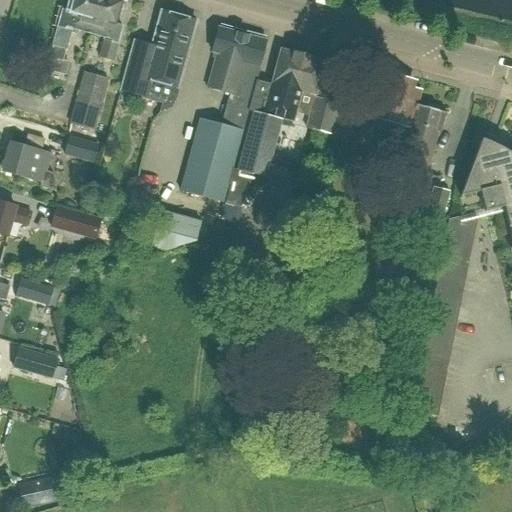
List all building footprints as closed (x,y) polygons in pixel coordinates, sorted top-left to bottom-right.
[(62,11),(52,47),(53,47),(50,59),(62,62),(65,50),(66,51),(71,31),(92,36),(96,21),(96,15),(93,14),(97,0),(62,0),(62,4),(71,6),(69,13),(62,11)] [(92,36),(104,40),(99,58),(112,62),(116,44),(117,45),(122,27),(114,25),(120,3),(109,0),(97,0),(93,14),(96,15),(96,21),(92,36)] [(149,48),(133,43),(125,74),(121,88),(148,95),(152,81),(162,84),(177,88),(194,24),(161,14),(151,48),(149,48)] [(244,37),(217,29),(210,53),(215,54),(206,89),(228,95),(244,37)] [(265,42),(244,37),(228,95),(229,95),(220,126),(219,126),(200,197),(221,203),(226,186),(230,170),(265,42)] [(323,63),(280,51),(262,116),(251,113),(236,171),(268,180),(269,181),(288,186),(295,162),(274,156),(282,128),(293,131),(303,93),(313,96),(323,63)] [(94,131),(109,81),(83,73),(70,124),(94,131)] [(416,110),(415,110),(416,106),(419,93),(406,89),(408,81),(387,76),(385,83),(370,79),(361,115),(375,119),(367,148),(394,155),(402,126),(409,128),(412,119),(413,120),(416,110)] [(152,81),(147,99),(162,103),(161,110),(162,110),(164,110),(166,109),(168,109),(169,108),(170,106),(172,105),(173,103),(177,88),(162,84),(152,81)] [(343,90),(320,84),(316,99),(313,99),(305,130),(330,136),(343,90)] [(406,132),(397,168),(425,176),(436,133),(439,134),(445,114),(416,106),(415,110),(416,110),(413,120),(412,119),(409,128),(408,132),(406,132)] [(198,120),(179,192),(200,197),(219,126),(198,120)] [(2,172),(26,178),(41,182),(40,187),(54,191),(57,183),(52,174),(45,172),(50,155),(40,153),(44,141),(27,136),(24,148),(10,144),(2,172)] [(65,155),(95,164),(100,145),(71,137),(65,155)] [(511,145),(507,153),(505,151),(503,150),(500,149),(498,148),(496,146),(493,145),(492,145),(490,144),(488,143),(486,142),(484,141),(483,141),(481,140),(479,145),(459,197),(459,198),(460,197),(466,196),(479,193),(483,210),(484,212),(503,208),(504,213),(504,214),(511,243),(511,145)] [(229,186),(224,204),(240,208),(269,181),(268,180),(236,171),(230,170),(226,186),(229,186)] [(435,188),(424,225),(440,230),(451,192),(435,188)] [(127,212),(138,214),(143,195),(132,192),(127,212)] [(26,226),(30,213),(14,208),(15,207),(0,203),(0,234),(6,237),(11,221),(26,226)] [(52,228),(98,240),(103,219),(57,207),(52,228)] [(163,213),(153,249),(167,253),(197,244),(202,224),(163,213)] [(437,418),(448,364),(476,219),(459,223),(460,218),(447,221),(420,358),(421,358),(410,412),(437,418)] [(15,296),(48,306),(53,289),(20,279),(15,296)] [(0,321),(2,315),(0,314),(0,299),(5,301),(9,288),(0,285),(0,321)] [(14,368),(54,380),(54,379),(65,382),(68,369),(58,366),(60,360),(20,348),(14,368)] [(18,486),(24,509),(62,500),(57,477),(18,486)]
